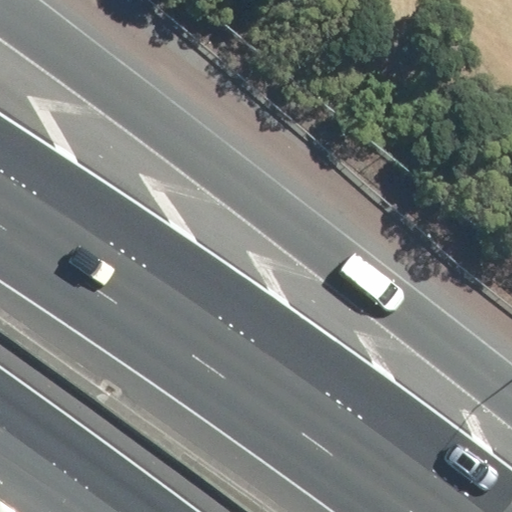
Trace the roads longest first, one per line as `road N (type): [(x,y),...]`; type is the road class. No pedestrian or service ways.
road 1 (motorway): [(0,5),(511,398)]
road 2 (motorway): [(0,228),(408,511)]
road 3 (motorway): [(120,511),(0,427)]
